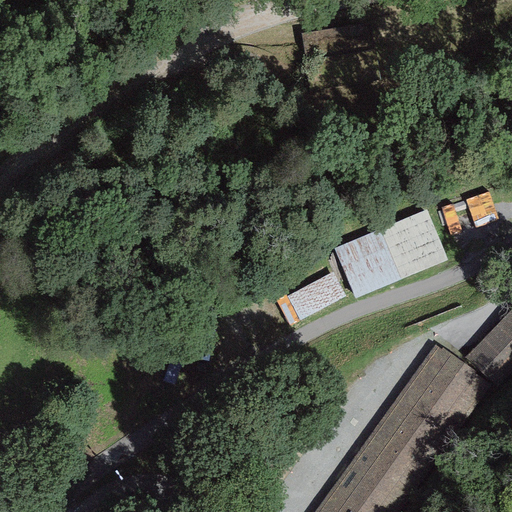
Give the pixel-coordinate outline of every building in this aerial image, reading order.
[(370,28),(305,38),(312,86),(377,76),(370,28)] [(336,244),(357,298),(450,262),(429,208),(336,244)] [(281,298),(294,325),(349,298),(336,271),(281,298)] [(511,305),(464,356),(492,383),(499,388),(511,373),(511,305)] [(398,511),(492,383),(435,342),(312,511),(398,511)]
